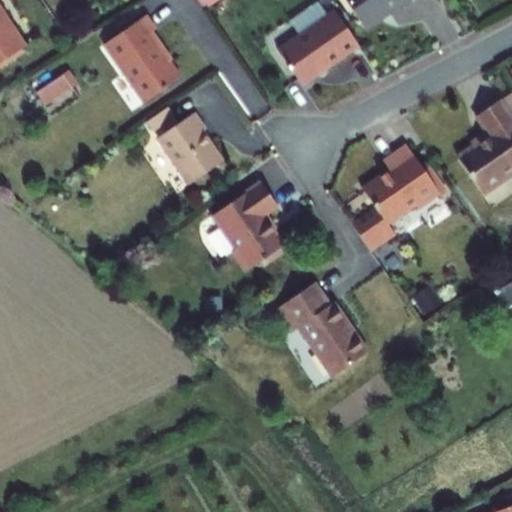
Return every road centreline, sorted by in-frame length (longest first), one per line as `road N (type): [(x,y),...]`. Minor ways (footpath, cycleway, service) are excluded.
road 1 (track): [(271,511),(243,462),(173,455),(64,511)]
road 2 (residential): [(511,36),(305,144)]
